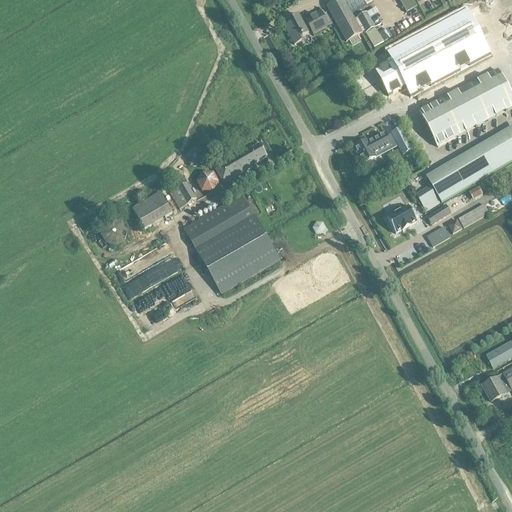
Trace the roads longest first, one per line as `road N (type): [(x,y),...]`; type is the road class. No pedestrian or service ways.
road 1 (unclassified): [(511,510),(230,0)]
road 2 (track): [(201,0),(222,54),(181,160),(70,222),(144,338),(216,301)]
road 3 (track): [(484,511),(334,243)]
road 4 (track): [(216,197),(176,225),(216,301),(234,300),(357,229)]
